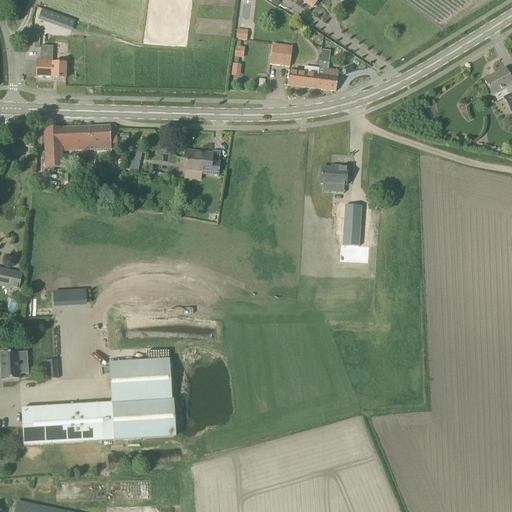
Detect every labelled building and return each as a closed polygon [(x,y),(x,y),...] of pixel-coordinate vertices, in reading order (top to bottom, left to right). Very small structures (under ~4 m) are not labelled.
[(301,0),(312,8),(318,0),(301,0)] [(247,42),(248,31),(237,30),(236,41),(247,42)] [(31,31),(31,35),(30,48),(39,48),(39,36),(40,31),(31,31)] [(291,67),(293,48),(273,45),(270,65),(291,67)] [(52,64),(53,47),(41,47),(40,61),(37,61),(36,77),(51,78),(51,79),(66,79),(66,65),(52,64)] [(243,59),(245,48),(236,47),(235,57),(243,59)] [(349,62),(341,61),(341,70),(349,70),(349,62)] [(318,75),(289,71),(287,86),(336,92),(338,78),(337,78),(338,70),(325,69),(326,63),(320,62),(318,75)] [(234,63),(232,76),(241,78),(243,65),(234,63)] [(511,82),(505,69),(484,81),(492,95),(505,88),(509,95),(504,98),(511,112),(511,111),(511,82)] [(44,129),(45,168),(62,167),(62,150),(70,150),(70,146),(111,145),(110,126),(44,129)] [(127,169),(139,171),(143,152),(131,149),(127,169)] [(210,176),(218,177),(219,163),(212,162),(212,154),(203,153),(203,155),(187,154),(185,171),(210,173),(210,176)] [(321,168),(320,185),(323,185),(344,186),(346,186),(348,168),(337,167),(337,169),(321,168)] [(192,211),(195,201),(187,198),(184,209),(192,211)] [(336,205),(334,296),(365,297),(367,206),(336,205)] [(0,286),(19,291),(22,275),(3,271),(0,270),(0,286)] [(2,381),(20,379),(19,370),(21,370),(23,368),(23,363),(21,362),(18,362),(18,353),(1,354),(2,381)] [(109,364),(111,404),(21,409),(24,447),(174,438),(169,360),(109,364)] [(56,361),(50,361),(50,369),(48,369),(48,380),(57,379),(56,361)] [(59,511),(17,503),(14,511),(59,511)]
